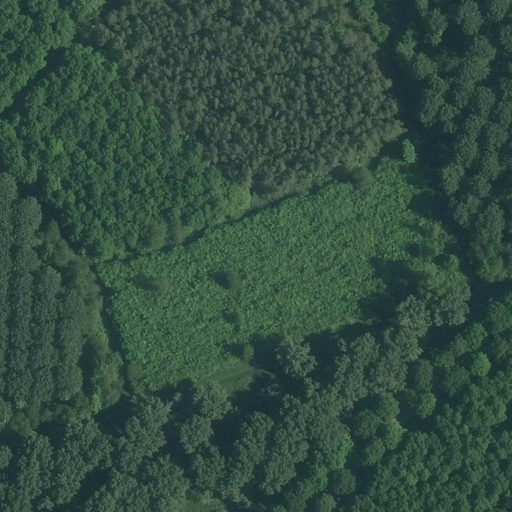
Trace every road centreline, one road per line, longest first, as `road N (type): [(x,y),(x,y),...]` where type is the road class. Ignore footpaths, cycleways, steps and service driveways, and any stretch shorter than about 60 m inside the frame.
road 1 (track): [(332,0),(406,93),(431,149),(470,285),(0,458)]
road 2 (track): [(123,414),(127,391),(94,283),(0,176)]
road 3 (tertiary): [(308,511),(417,401),(511,329)]
road 4 (track): [(0,121),(120,0)]
